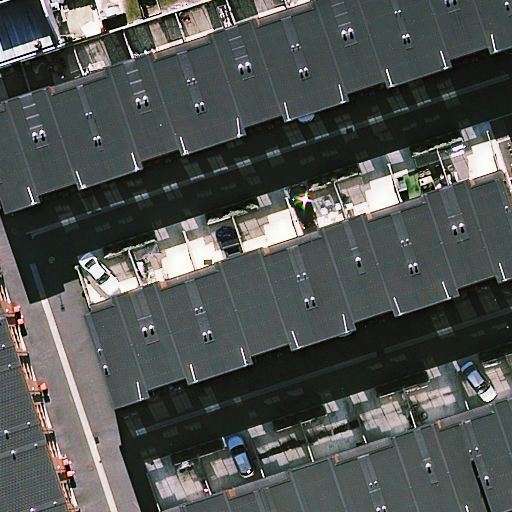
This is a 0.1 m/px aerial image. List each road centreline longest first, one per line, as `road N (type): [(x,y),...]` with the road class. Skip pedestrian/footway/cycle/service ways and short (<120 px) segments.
road 1 (residential): [(511,93),(53,244)]
road 2 (residential): [(511,321),(117,446)]
road 3 (residential): [(53,244),(117,446)]
